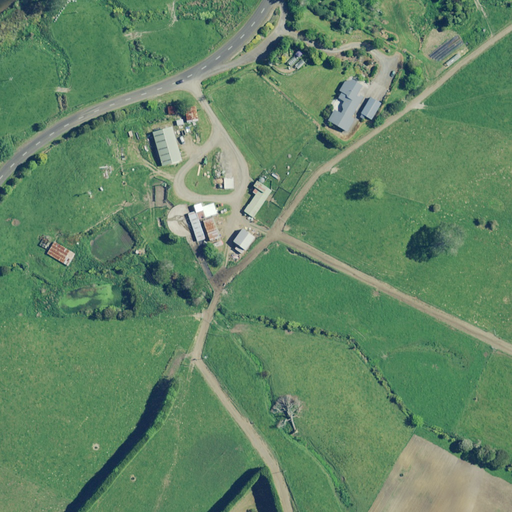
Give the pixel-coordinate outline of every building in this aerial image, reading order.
[(368,89),(347,77),(339,91),(342,92),(337,101),(334,99),(329,106),(334,109),(328,121),(347,132),(355,120),(351,118),(368,89)] [(363,119),(365,116),(371,120),(381,102),(371,97),(364,110),(360,118),(363,119)] [(198,121),(195,108),(185,110),(187,122),(198,121)] [(181,161),(172,127),(152,133),(162,166),(181,161)] [(233,188),(233,178),(224,178),(224,189),(233,188)] [(256,181),(250,191),(254,194),(243,210),(253,217),(271,191),(256,181)] [(201,207),(202,209),(188,214),(197,242),(205,239),(198,220),(217,214),(214,205),(214,203),(201,207)] [(219,238),(212,218),(203,221),(209,241),(219,238)] [(254,238),(242,229),(233,242),(246,251),(254,238)] [(75,254),(53,242),(46,254),(68,266),(75,254)]
